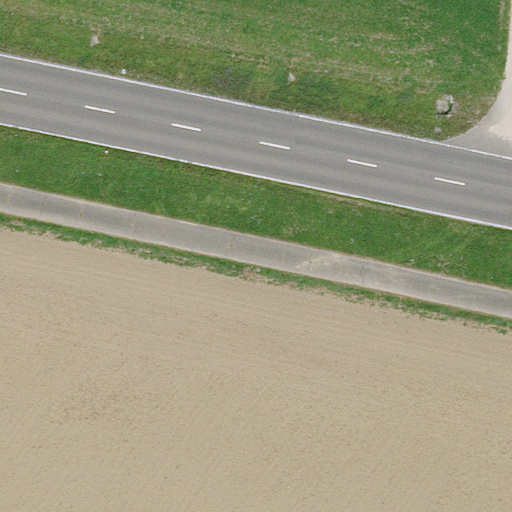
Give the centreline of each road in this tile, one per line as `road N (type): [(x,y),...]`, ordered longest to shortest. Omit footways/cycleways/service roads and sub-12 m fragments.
road 1 (track): [(511,314),(0,205)]
road 2 (primary): [(0,96),(511,201)]
